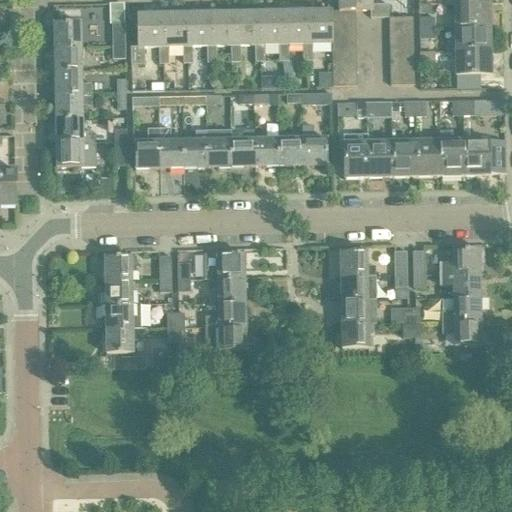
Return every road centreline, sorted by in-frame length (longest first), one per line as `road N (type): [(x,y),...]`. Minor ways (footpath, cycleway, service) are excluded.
road 1 (residential): [(10,280),(51,231),(75,225),(511,208)]
road 2 (residential): [(28,470),(25,310),(10,280)]
road 3 (residential): [(182,511),(174,495),(155,491),(29,494)]
